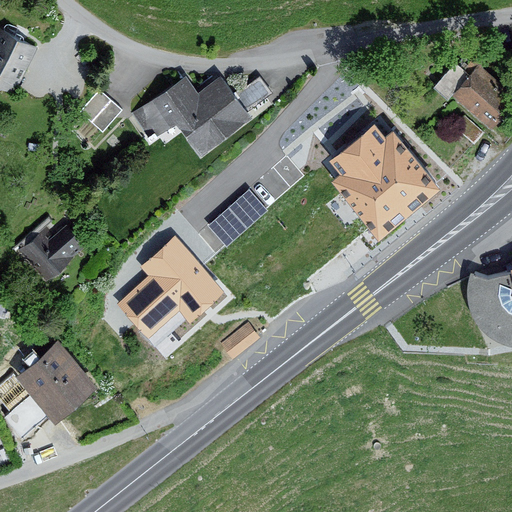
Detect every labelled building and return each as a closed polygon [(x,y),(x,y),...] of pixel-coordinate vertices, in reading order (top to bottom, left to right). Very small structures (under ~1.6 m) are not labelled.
[(35,50),(0,31),(0,91),(11,97),(35,50)] [(445,101),(449,96),(486,128),(511,97),(511,94),(470,59),(460,70),(451,62),(430,88),(445,101)] [(193,94),(180,76),(129,112),(147,138),(172,120),(196,154),(246,118),(216,77),(193,94)] [(101,88),(86,108),(105,122),(120,103),(101,88)] [(433,185),(388,130),(327,180),(372,234),(433,185)] [(210,221),(228,241),(267,205),(250,186),(210,221)] [(48,238),(41,230),(16,250),(42,281),(83,248),(64,225),(48,238)] [(218,293),(169,236),(134,266),(144,277),(114,303),(144,338),(177,309),(186,320),(218,293)] [(481,279),(465,273),(462,286),(462,299),(465,311),(471,323),(479,333),(489,342),(501,347),(511,350),(511,266),(504,268),(506,273),(481,279)] [(255,336),(243,323),(218,345),(229,358),(255,336)] [(91,384),(53,340),(9,377),(48,421),(91,384)]
